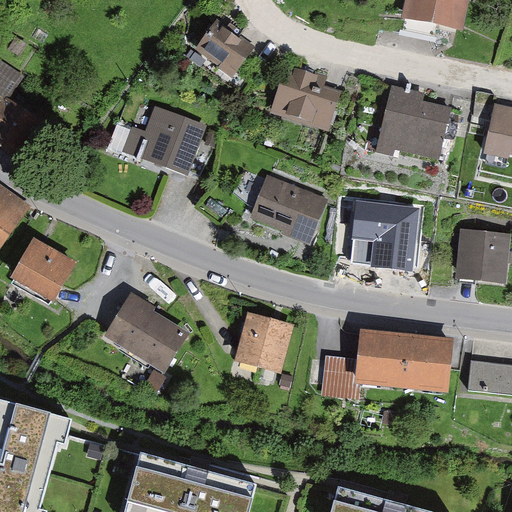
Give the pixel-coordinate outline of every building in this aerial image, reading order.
[(468,0),(405,0),(401,18),(406,19),(403,30),(431,36),(434,24),(462,30),(468,0)] [(216,20),(194,50),(232,77),(254,48),(216,20)] [(191,50),(186,57),(200,68),(205,61),(191,50)] [(21,76),(0,61),(0,142),(24,159),(44,130),(3,103),(21,76)] [(327,79),(288,65),(272,112),(328,131),(341,92),(324,86),(327,79)] [(425,94),(392,86),(375,153),(393,157),(394,150),(438,161),(451,109),(423,102),(425,94)] [(511,108),(495,105),(485,154),(508,159),(509,154),(511,154),(511,108)] [(206,127),(155,108),(146,133),(132,128),(131,130),(118,125),(110,149),(187,178),(189,172),(201,139),(206,127)] [(201,139),(189,172),(199,175),(217,146),(201,139)] [(327,200),(267,176),(266,179),(245,172),(232,193),(241,199),(247,205),(255,207),(250,219),(309,243),(327,200)] [(0,249),(28,208),(0,189),(0,249)] [(420,209),(357,201),(349,263),(412,270),(420,209)] [(510,235),(461,230),(456,279),(506,284),(510,235)] [(34,239),(11,278),(53,303),(76,264),(34,239)] [(156,308),(133,293),(105,336),(164,373),(189,334),(153,311),(156,308)] [(294,327),(249,314),(236,362),(281,374),(294,327)] [(357,359),(355,384),(447,392),(452,339),(360,331),(357,359)] [(355,384),(357,359),(326,356),(322,397),(354,400),(355,384)] [(511,366),(474,362),(471,392),(511,395),(511,366)] [(154,370),(145,385),(157,392),(166,378),(154,370)] [(293,378),(283,375),(281,386),(290,389),(293,378)] [(71,418),(0,398),(0,511),(48,511),(49,511),(38,509),(48,474),(57,443),(63,444),(71,418)] [(89,444),(86,457),(100,461),(103,448),(89,444)] [(198,471),(141,455),(125,511),(249,511),(256,489),(257,486),(198,471)] [(421,511),(394,505),(338,490),(332,511),(421,511)]
